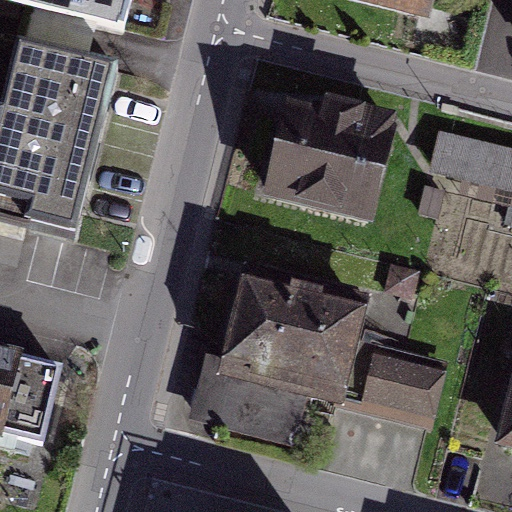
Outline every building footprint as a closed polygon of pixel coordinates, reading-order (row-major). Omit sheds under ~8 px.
[(8,0),(125,28),(132,0),(8,0)] [(70,239),(115,58),(18,34),(0,105),(0,222),(16,226),(70,239)] [(323,110),(291,101),(266,194),(366,221),(392,129),(323,110)] [(511,156),(452,141),(439,189),(506,207),(501,227),(511,229),(511,156)] [(244,264),(216,363),(345,394),(370,292),(309,278),(244,264)] [(0,354),(0,434),(43,445),(62,370),(0,354)] [(511,390),(500,435),(511,437),(511,390)]
